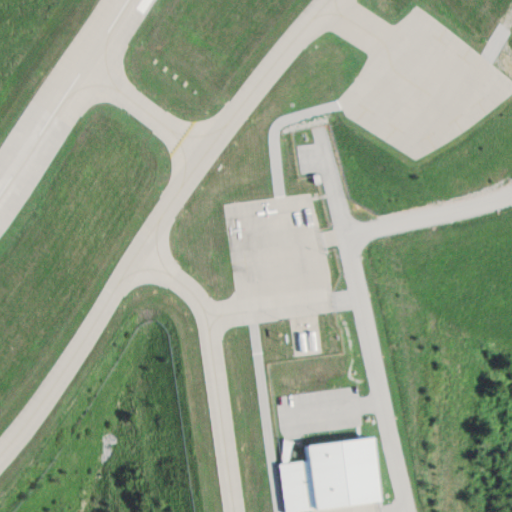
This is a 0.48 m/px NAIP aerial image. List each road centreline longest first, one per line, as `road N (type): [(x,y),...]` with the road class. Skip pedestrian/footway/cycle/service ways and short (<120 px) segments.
road 1 (residential): [(352,231),(406,511)]
road 2 (residential): [(511,196),(352,231)]
